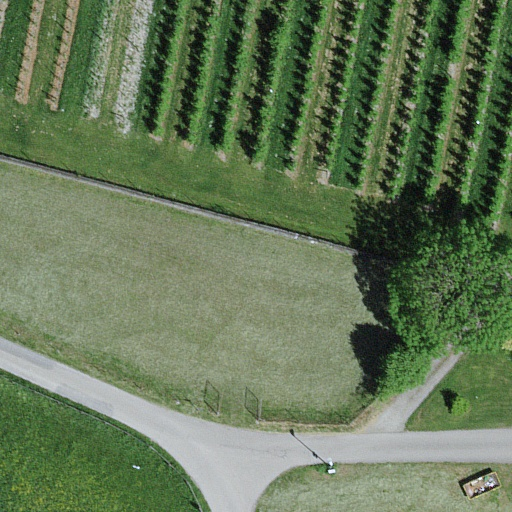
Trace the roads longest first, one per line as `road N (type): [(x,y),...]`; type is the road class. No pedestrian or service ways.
road 1 (residential): [(211,456),(511,445)]
road 2 (unclassified): [(211,456),(167,426),(0,351)]
